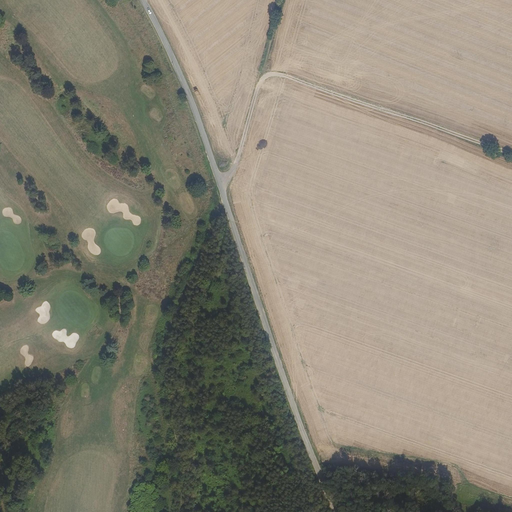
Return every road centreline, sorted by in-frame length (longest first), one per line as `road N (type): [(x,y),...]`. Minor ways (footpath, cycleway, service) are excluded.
road 1 (unclassified): [(325,511),(274,375),(227,192),(144,0)]
road 2 (track): [(0,462),(66,399),(156,253),(133,67),(92,0)]
road 3 (track): [(175,511),(166,330),(265,78)]
road 4 (track): [(265,78),(279,75),(511,155)]
